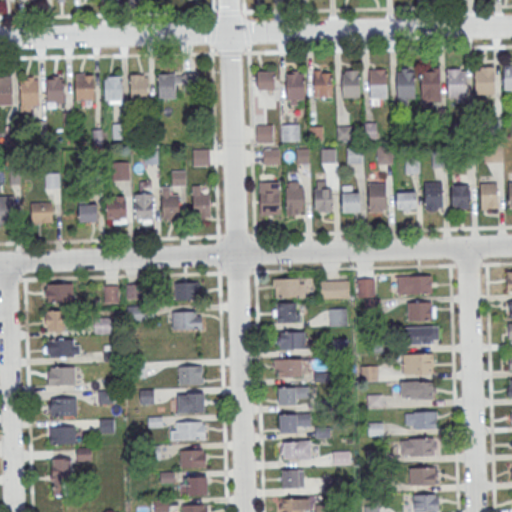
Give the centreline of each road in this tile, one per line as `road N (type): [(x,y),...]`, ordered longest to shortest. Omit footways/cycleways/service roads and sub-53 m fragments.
road 1 (residential): [(511,245),(0,262)]
road 2 (residential): [(243,511),(226,0)]
road 3 (residential): [(511,27),(0,38)]
road 4 (residential): [(473,511),(466,247)]
road 5 (residential): [(11,511),(3,262)]
